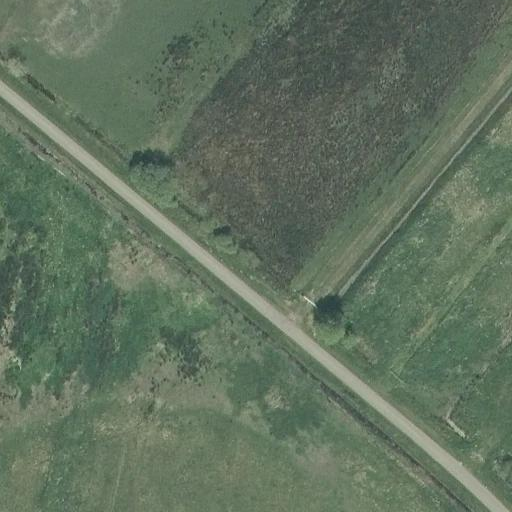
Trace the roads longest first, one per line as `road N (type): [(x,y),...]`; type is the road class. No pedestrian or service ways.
road 1 (unclassified): [(508,511),(0,87)]
road 2 (track): [(283,324),(511,48)]
road 3 (track): [(372,398),(511,222)]
